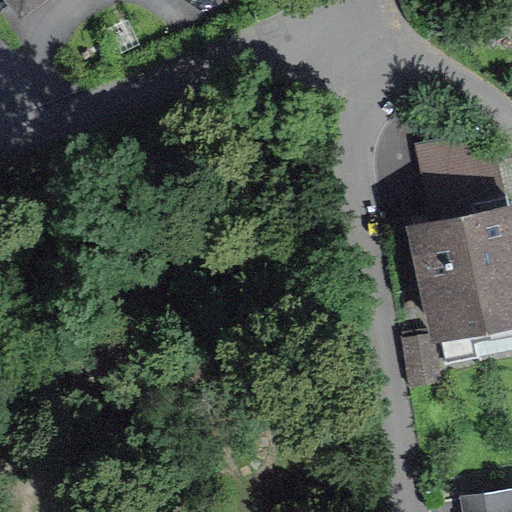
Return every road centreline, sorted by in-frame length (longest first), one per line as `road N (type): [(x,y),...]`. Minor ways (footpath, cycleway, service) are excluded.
road 1 (residential): [(377,41),(365,191),(412,511)]
road 2 (residential): [(0,146),(308,26),(322,5)]
road 3 (residential): [(511,125),(377,41)]
